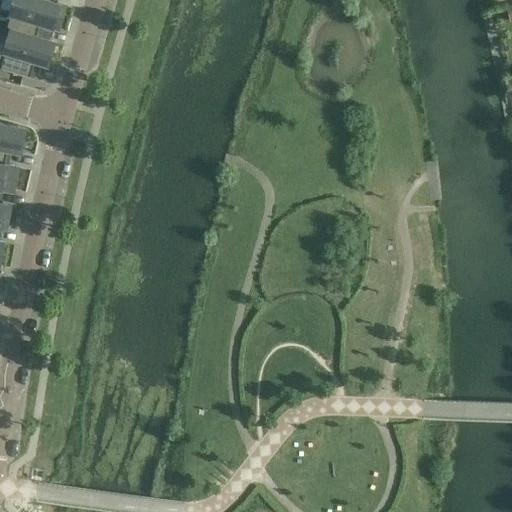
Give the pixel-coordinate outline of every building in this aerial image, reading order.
[(14,0),(5,30),(52,44),(53,44),(35,38),(40,22),(57,28),(64,7),(39,0),(14,0)] [(0,67),(0,69),(29,78),(34,61),(46,65),(52,44),(5,30),(5,31),(11,32),(0,67)] [(0,165),(4,166),(7,150),(19,152),(23,130),(0,125),(0,165)] [(0,187),(12,190),(16,168),(4,166),(0,165),(0,187)] [(0,226),(5,227),(9,206),(0,204),(0,226)]
